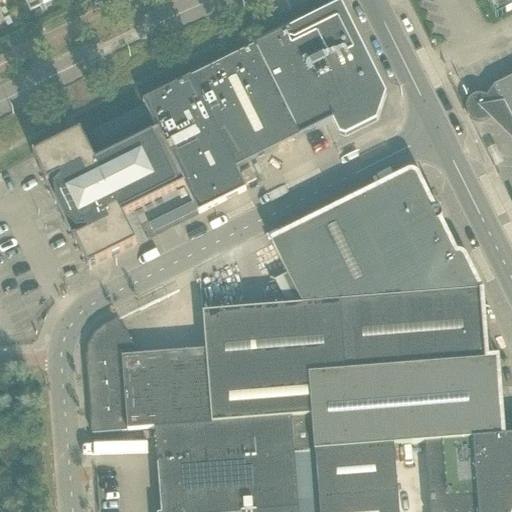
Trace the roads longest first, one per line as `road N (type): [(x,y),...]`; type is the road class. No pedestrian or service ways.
road 1 (unclassified): [(72,511),(60,356),(74,322),(97,300),(438,138)]
road 2 (tertiary): [(511,288),(438,138)]
road 3 (tertiary): [(438,138),(370,0)]
